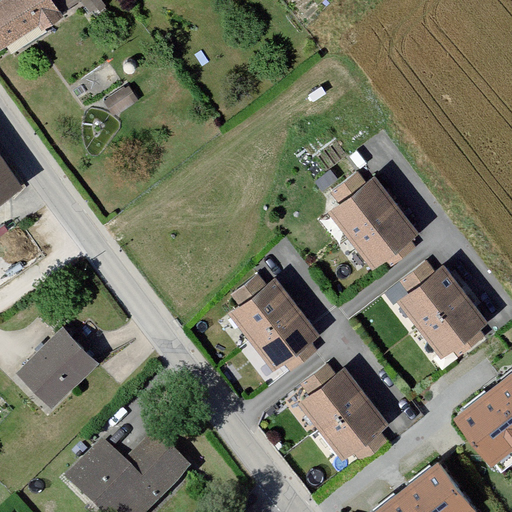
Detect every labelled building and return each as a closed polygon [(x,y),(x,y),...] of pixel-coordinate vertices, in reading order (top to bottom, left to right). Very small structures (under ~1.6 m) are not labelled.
[(0,0),(0,40),(73,0),(0,0)] [(0,150),(0,203),(24,188),(0,150)] [(372,169),(324,205),(366,261),(414,225),(372,169)] [(440,259),(392,295),(434,352),(482,316),(440,259)] [(273,273),(225,309),(268,366),(316,330),(273,273)] [(57,328),(12,371),(48,409),(93,366),(57,328)] [(437,352),(444,364),(460,355),(453,343),(437,352)] [(343,360),(295,396),(337,452),(385,416),(343,360)] [(511,377),(457,420),(494,467),(511,453),(511,377)] [(126,467),(99,440),(57,481),(88,511),(157,511),(194,476),(156,438),(126,467)] [(437,467),(377,511),(466,511),(469,510),(437,467)]
